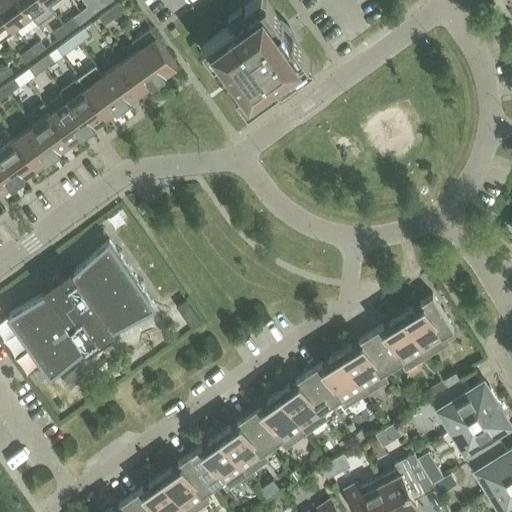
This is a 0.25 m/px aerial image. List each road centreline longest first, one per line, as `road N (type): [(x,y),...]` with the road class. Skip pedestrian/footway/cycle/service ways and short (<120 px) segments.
road 1 (residential): [(73,492),(350,306),(357,241)]
road 2 (residential): [(0,266),(135,174),(238,158)]
road 3 (residential): [(238,158),(446,7)]
road 4 (residential): [(357,241),(313,227),(238,158)]
road 5 (residential): [(494,129),(490,93),(446,7)]
